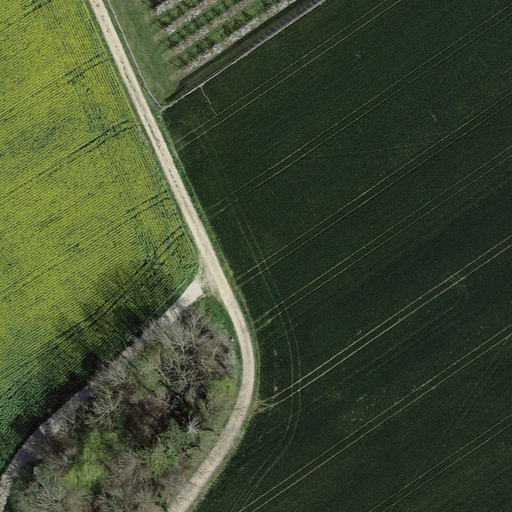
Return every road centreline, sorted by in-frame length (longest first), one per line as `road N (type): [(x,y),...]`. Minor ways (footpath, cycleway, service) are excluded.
road 1 (track): [(0,489),(62,413),(215,274)]
road 2 (track): [(95,0),(215,274)]
road 3 (track): [(215,274),(247,320),(257,369),(239,433),(176,511)]
